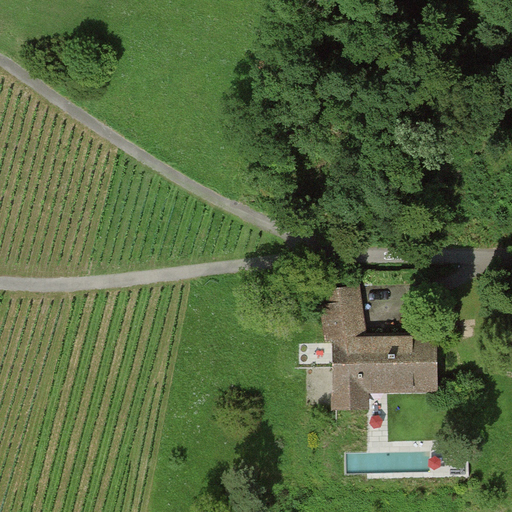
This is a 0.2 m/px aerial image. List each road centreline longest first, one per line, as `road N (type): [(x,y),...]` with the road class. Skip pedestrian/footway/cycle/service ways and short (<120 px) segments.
road 1 (track): [(0,61),(193,192),(326,256)]
road 2 (track): [(0,286),(106,287),(326,256)]
road 3 (residential): [(326,256),(511,255)]
